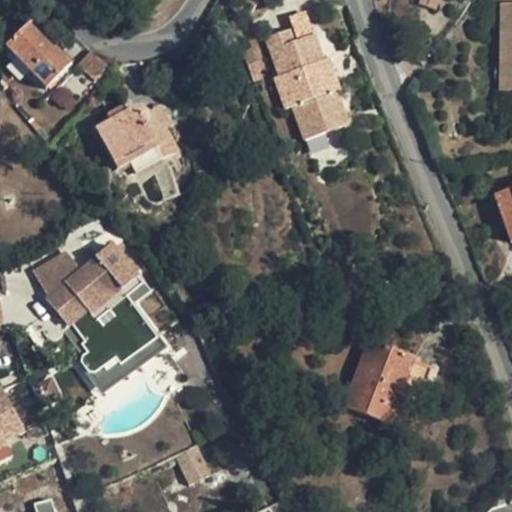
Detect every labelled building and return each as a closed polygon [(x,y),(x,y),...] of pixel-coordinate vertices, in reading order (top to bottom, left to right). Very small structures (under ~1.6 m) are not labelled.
[(439,0),(422,0),(420,5),(435,11),(439,0)] [(511,5),(502,5),(502,45),(511,51),(511,5)] [(54,51),(28,26),(12,42),(37,68),(32,73),(48,90),(71,67),(55,50),(54,51)] [(306,142),(348,127),(336,93),(339,92),(328,61),(323,62),(314,37),(293,43),(289,31),(267,39),(281,77),(275,79),(287,110),(294,108),(306,142)] [(511,51),(502,45),(501,92),(511,92),(511,51)] [(251,57),(241,60),(248,79),(257,75),(251,57)] [(421,99),(411,104),(418,119),(428,115),(421,99)] [(161,106),(147,114),(148,115),(149,118),(150,120),(149,123),(148,125),(146,127),(145,128),(151,139),(168,129),(172,128),(161,106)] [(148,115),(147,114),(146,112),(145,112),(142,110),(140,110),(137,111),(136,109),(125,115),(122,110),(107,118),(110,123),(97,130),(119,171),(131,165),(136,175),(180,152),(168,129),(151,139),(145,128),(146,127),(148,125),(149,123),(150,120),(149,118),(148,115)] [(511,191),(494,197),(511,244),(511,243),(511,191)] [(127,297),(143,284),(112,245),(98,257),(91,248),(81,255),(89,264),(80,272),(45,300),(43,301),(65,329),(70,325),(84,343),(80,346),(87,354),(82,358),(81,364),(89,373),(96,374),(116,358),(121,364),(157,335),(131,302),(127,297)] [(45,300),(80,272),(65,253),(26,276),(45,300)] [(131,302),(147,289),(143,284),(127,297),(131,302)] [(70,325),(65,329),(80,346),(84,343),(70,325)] [(376,328),(370,342),(387,349),(394,335),(376,328)] [(165,344),(157,335),(121,364),(116,358),(96,374),(89,373),(104,393),(165,344)] [(414,360),(387,349),(370,342),(345,407),(388,425),(408,433),(433,369),(413,361),(414,360)] [(53,383),(36,393),(46,410),(63,400),(53,383)] [(4,386),(0,387),(0,462),(12,457),(4,439),(23,431),(4,386)] [(197,447),(177,456),(191,485),(211,477),(197,447)] [(50,511),(48,501),(31,505),(32,511),(50,511)]
